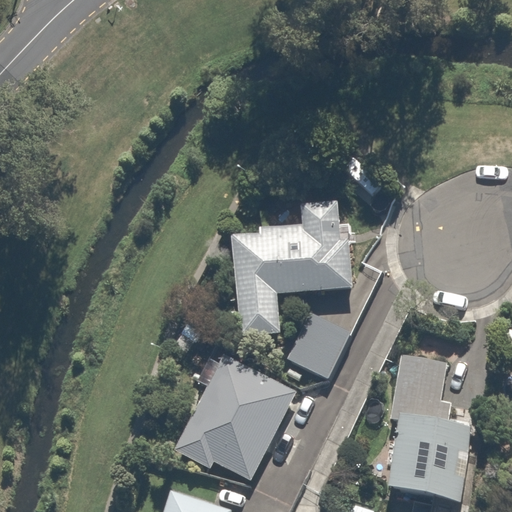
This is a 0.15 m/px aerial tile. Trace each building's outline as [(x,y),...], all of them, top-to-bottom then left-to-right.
[(309,225),(278,226),(237,228),(241,336),(281,334),(280,291),(351,288),(348,199),(308,201),(309,225)] [(353,338),(314,316),(289,360),(328,382),(353,338)] [(176,454),(214,472),(218,465),(250,481),(296,386),(224,352),(176,454)] [(397,352),(386,418),(400,420),(387,492),(462,506),(487,368),(397,352)] [(167,511),(236,511),(237,510),(177,488),(167,511)]
